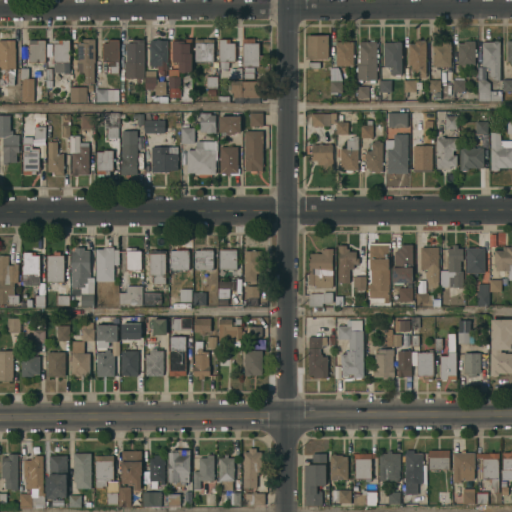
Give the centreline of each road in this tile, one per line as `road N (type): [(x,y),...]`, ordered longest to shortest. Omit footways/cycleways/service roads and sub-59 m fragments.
road 1 (tertiary): [(0,421),(511,417)]
road 2 (tertiary): [(283,0),(286,511)]
road 3 (residential): [(0,14),(511,12)]
road 4 (tertiary): [(0,209),(511,209)]
